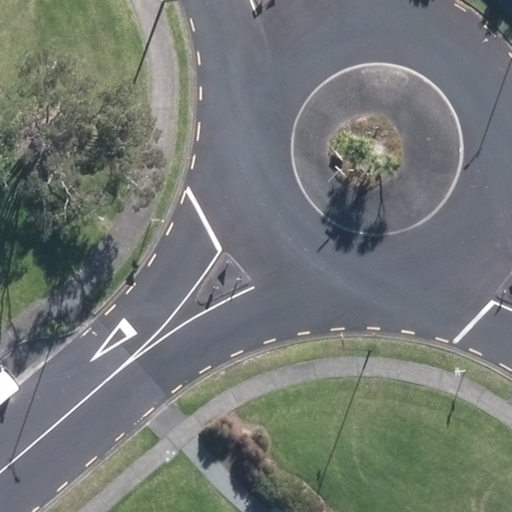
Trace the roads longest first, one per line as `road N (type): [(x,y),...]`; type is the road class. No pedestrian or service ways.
road 1 (residential): [(300,39),(340,22),(384,19),(426,30),(463,53),(490,87),(505,128),(506,172),(493,213),(467,248)]
road 2 (residential): [(266,236),(0,467)]
road 3 (residential): [(467,248),(430,274),(386,287),(341,284),(299,266),(266,236)]
road 4 (residential): [(266,236),(237,167),(239,130),(250,94),(300,39)]
